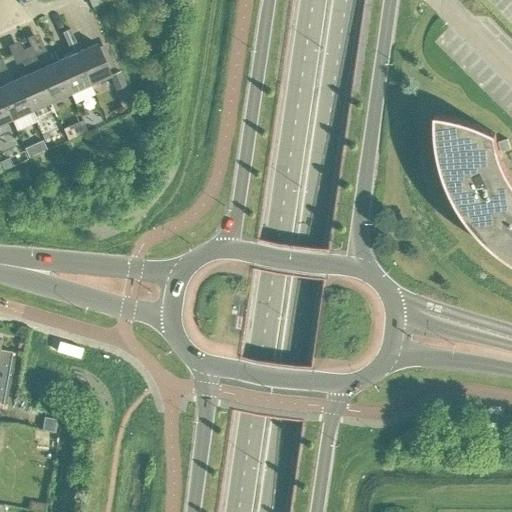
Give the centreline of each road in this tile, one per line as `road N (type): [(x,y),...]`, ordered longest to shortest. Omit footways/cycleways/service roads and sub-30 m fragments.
road 1 (primary): [(271,511),(347,0)]
road 2 (primary): [(312,0),(238,511)]
road 3 (primary): [(367,272),(358,241),(391,0)]
road 4 (primary): [(268,0),(233,221),(221,248)]
road 5 (tertiary): [(12,266),(170,326)]
road 6 (tertiary): [(180,273),(12,266)]
road 7 (tertiary): [(198,364),(348,385)]
road 8 (primary): [(198,364),(205,399),(190,511)]
road 9 (tertiary): [(367,272),(221,248)]
road 10 (primary): [(316,511),(330,415),(348,385)]
road 11 (tertiary): [(381,363),(420,356),(511,370)]
road 12 (tertiary): [(511,347),(394,312)]
